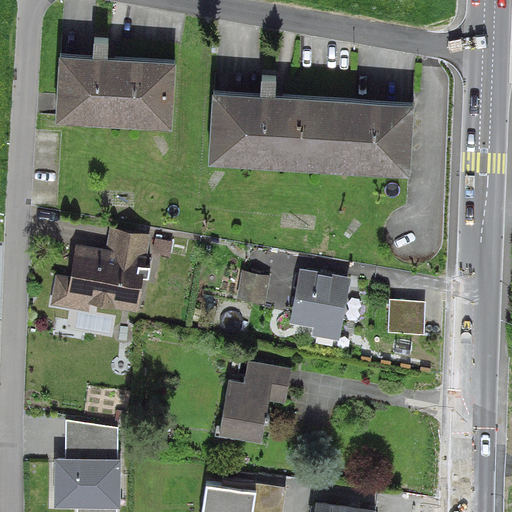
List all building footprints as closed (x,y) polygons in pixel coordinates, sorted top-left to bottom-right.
[(173,68),(105,64),(106,40),(92,39),(91,63),(58,61),(55,111),(74,112),(74,118),(112,120),(113,114),(149,116),(149,122),(169,123),(173,68)] [(387,169),(407,171),(411,111),(272,102),(274,77),(260,76),(258,101),(211,98),(207,158),(228,159),(228,154),(260,156),(259,161),(280,163),(280,157),(314,159),(314,165),(353,167),(353,162),(387,164),(387,169)] [(130,305),(142,238),(112,233),(109,255),(78,250),(70,294),(130,305)] [(336,327),(345,279),(300,271),(291,319),(336,327)] [(239,298),(259,301),(264,277),(244,273),(239,298)] [(269,389),(285,392),(289,369),(246,362),(242,383),(227,380),(218,426),(234,428),(233,435),(260,439),(263,421),(266,421),(267,414),(264,413),(269,389)] [(121,458),(55,458),(55,507),(121,507),(121,458)] [(250,511),(254,486),(206,480),(201,511),(250,511)] [(372,511),(358,510),(358,504),(347,503),(346,508),(315,503),(313,511),(372,511)]
